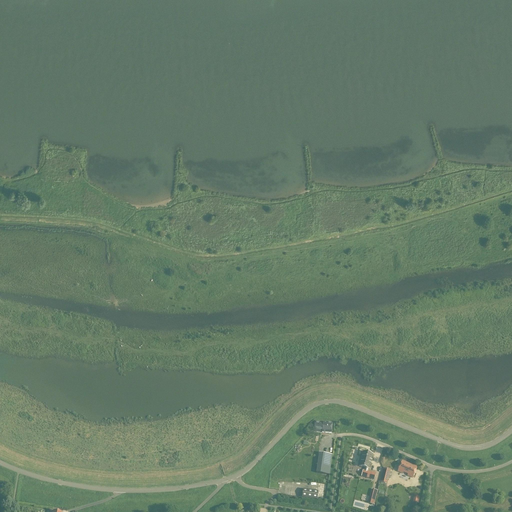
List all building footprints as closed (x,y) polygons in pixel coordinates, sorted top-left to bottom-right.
[(315,421),(314,429),(322,430),(322,432),(331,433),(332,428),(332,423),(323,422),(315,421)] [(372,461),(371,460),(373,454),(363,451),(359,467),(365,468),(364,471),(363,470),(361,477),(374,480),(376,474),(368,471),(368,469),(369,469),(371,463),(372,461)] [(319,453),(316,473),(329,475),(332,455),(319,453)] [(406,473),(410,464),(402,460),(398,471),(404,474),(404,472),(406,473)] [(408,475),(413,478),(418,467),(410,464),(406,473),(408,474),(408,475)] [(385,468),(381,482),(388,484),(391,469),(385,468)] [(303,489),(302,497),(317,499),(318,491),(303,489)] [(374,504),(378,490),(373,489),(369,503),(374,504)]
